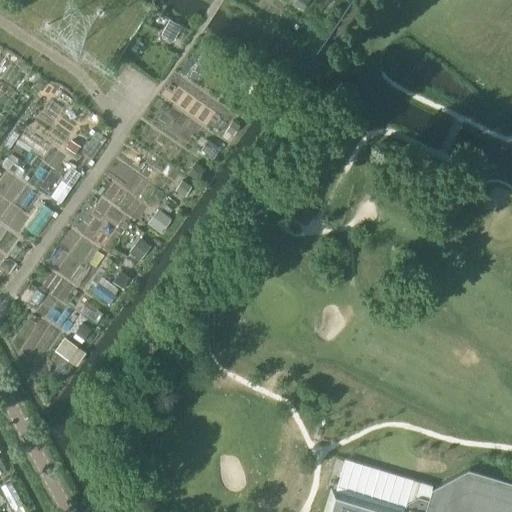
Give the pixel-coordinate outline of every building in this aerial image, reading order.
[(169,20),(161,35),(173,41),(181,26),(169,20)] [(210,140),(202,151),(213,158),(220,147),(210,140)] [(139,237),(129,251),(140,259),(150,245),(139,237)] [(71,342),(61,355),(72,363),(82,350),(71,342)] [(511,511),(511,482),(467,469),(430,489),(429,492),(340,465),(325,511),(511,511)]
